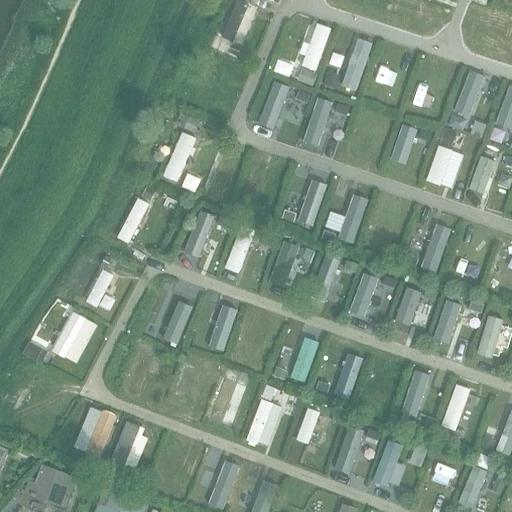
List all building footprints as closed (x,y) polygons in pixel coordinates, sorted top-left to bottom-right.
[(265,35),(274,0),(264,0),(255,32),(265,35)] [(391,74),(403,78),(414,46),(401,42),(391,74)] [(232,54),(217,96),(229,101),(245,58),(232,54)] [(282,117),(296,120),(302,88),(288,86),(282,117)] [(353,102),(333,97),(324,129),(335,132),(340,118),(347,120),(353,102)] [(183,168),(197,173),(214,128),(201,123),(183,168)] [(420,166),(428,129),(415,127),(407,164),(420,166)] [(457,136),(448,171),(463,174),(471,140),(457,136)] [(490,184),(503,188),(511,157),(511,144),(503,141),(490,184)] [(275,184),(284,158),(272,154),(263,179),(275,184)] [(204,165),(200,180),(216,184),(220,169),(204,165)] [(314,203),(324,206),(330,186),(320,183),(314,203)] [(148,238),(170,195),(156,188),(134,231),(148,238)] [(414,216),(419,202),(398,194),(392,208),(414,216)] [(449,226),(451,210),(438,208),(436,224),(449,226)] [(220,239),(225,211),(214,209),(208,236),(220,239)] [(257,265),(272,227),(258,222),(244,260),(257,265)] [(270,252),(286,255),(289,240),(273,236),(270,252)] [(458,259),(462,246),(450,243),(446,256),(458,259)] [(136,278),(130,276),(133,267),(118,261),(105,292),(126,301),(136,278)] [(370,302),(389,308),(402,269),(384,262),(370,302)] [(420,284),(414,317),(436,321),(443,288),(420,284)] [(118,329),(124,317),(111,311),(105,323),(118,329)] [(506,351),(511,333),(511,313),(509,313),(496,347),(506,351)] [(82,319),(69,344),(83,351),(96,326),(82,319)] [(145,386),(157,390),(165,363),(180,367),(184,353),(157,345),(145,386)] [(188,396),(209,404),(225,362),(204,354),(188,396)] [(226,411),(247,419),(263,376),(242,368),(226,411)] [(52,390),(27,381),(0,422),(0,431),(19,439),(52,390)] [(285,439),(301,398),(283,391),(266,431),(285,439)] [(337,438),(346,406),(325,400),(315,432),(337,438)] [(377,465),(385,430),(364,425),(355,460),(377,465)] [(193,482),(206,442),(185,436),(172,475),(193,482)] [(269,462),(252,502),(264,507),(281,467),(269,462)] [(65,509),(76,480),(43,467),(36,485),(29,483),(25,493),(65,509)] [(319,511),(327,491),(311,486),(302,511),(319,511)] [(99,508),(97,511),(144,511),(146,507),(147,506),(113,494),(106,492),(99,508)] [(347,498),(343,511),(355,511),(359,501),(347,498)]
